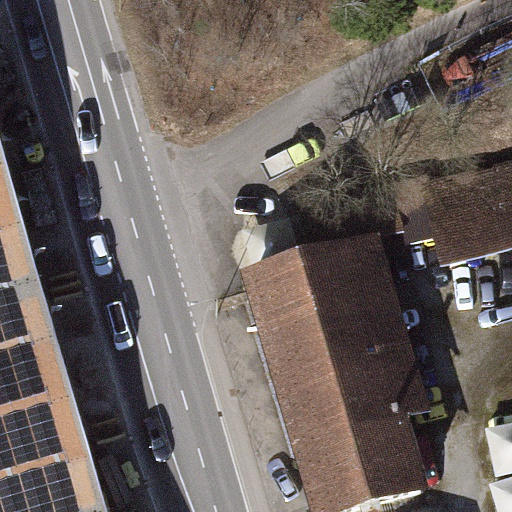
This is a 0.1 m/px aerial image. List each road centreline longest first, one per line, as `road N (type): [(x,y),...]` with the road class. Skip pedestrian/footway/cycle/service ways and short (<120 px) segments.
road 1 (secondary): [(213,511),(62,0)]
road 2 (track): [(124,208),(511,7)]
